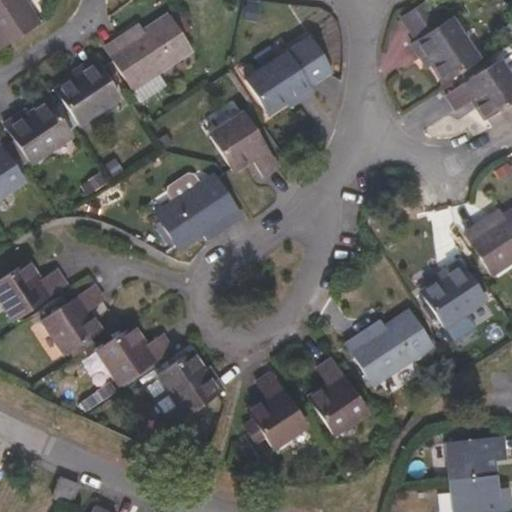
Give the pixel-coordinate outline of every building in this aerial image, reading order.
[(0,0),(0,48),(39,23),(23,0),(0,0)] [(450,81),(481,61),(451,17),(442,23),(428,3),(420,5),(402,16),(419,39),(412,43),(422,59),(431,53),(436,60),(450,81)] [(133,89),(158,73),(192,51),(169,17),(145,32),(126,44),(122,37),(107,47),(133,89)] [(122,37),(126,44),(145,32),(141,25),(122,37)] [(314,91),(310,85),(333,69),(312,40),(289,54),(288,52),(245,80),(268,114),(287,101),(296,96),(300,101),(314,91)] [(428,66),(436,60),(431,53),(422,59),(428,66)] [(56,89),(80,124),(120,98),(95,58),(79,68),(82,73),(75,77),(56,89)] [(490,119),(511,104),(511,76),(501,61),(450,96),(459,110),(476,99),(490,119)] [(75,77),(82,73),(79,68),(72,72),(75,77)] [(133,89),(142,103),(167,88),(158,73),(133,89)] [(287,101),(292,106),(300,101),(296,96),(287,101)] [(32,163),(73,137),(49,101),(31,112),(25,116),(22,112),(6,122),(32,163)] [(203,123),(210,134),(234,119),(227,107),(203,123)] [(265,174),(279,165),(245,111),(234,119),(210,134),(236,173),(256,160),(265,174)] [(144,150),(155,142),(146,128),(134,135),(144,150)] [(0,197),(25,182),(0,142),(0,197)] [(228,226),(243,216),(216,175),(158,213),(180,247),(204,232),(223,220),(228,226)] [(482,225),(487,231),(507,218),(502,211),(482,225)] [(495,275),(511,263),(511,214),(507,218),(487,231),(482,225),(467,234),(495,275)] [(204,232),(209,239),(228,226),(223,220),(204,232)] [(424,294),(447,328),(489,299),(463,261),(448,271),(451,276),(444,281),(424,294)] [(0,280),(0,296),(15,320),(68,285),(58,270),(42,280),(29,262),(0,280)] [(444,281),(451,276),(448,271),(440,276),(444,281)] [(65,353),(102,330),(89,310),(105,299),(95,285),(43,319),(65,353)] [(348,344),(375,385),(434,345),(412,312),(387,329),(368,342),(362,334),(348,344)] [(362,334),(368,342),(387,329),(381,322),(362,334)] [(98,350),(120,384),(173,350),(163,335),(147,345),(135,326),(98,350)] [(187,415),(225,390),(216,375),(212,378),(207,371),(193,351),(160,373),(187,415)] [(336,435),(370,412),(335,362),(320,372),(330,385),(311,398),(336,435)] [(212,378),(216,375),(211,368),(207,371),(212,378)] [(274,448),(309,426),(274,372),(260,381),(271,399),(251,412),(254,417),(245,423),(256,439),(265,434),(274,448)] [(511,504),(510,487),(499,488),(495,461),(507,460),(504,437),(450,443),(457,511),(504,511),(511,511),(511,504)] [(64,501),(74,505),(82,484),(62,476),(54,497),(64,501)]
